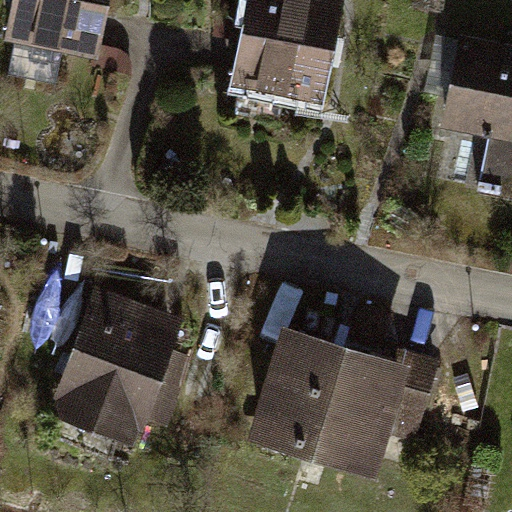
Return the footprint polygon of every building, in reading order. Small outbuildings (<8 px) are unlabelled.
[(17,0),(12,31),(97,48),(106,0),(17,0)] [(308,0),(252,0),(237,76),(323,93),(340,9),(308,3),(308,0)] [(511,49),(448,37),(442,64),(459,67),(448,119),(493,128),(481,188),(511,193),(511,49)] [(150,309),(98,291),(62,390),(68,393),(62,411),(131,436),(138,418),(144,421),(174,339),(143,328),(150,309)] [(398,366),(292,334),(264,426),(371,459),(383,421),(415,431),(436,364),(402,353),(398,366)]
